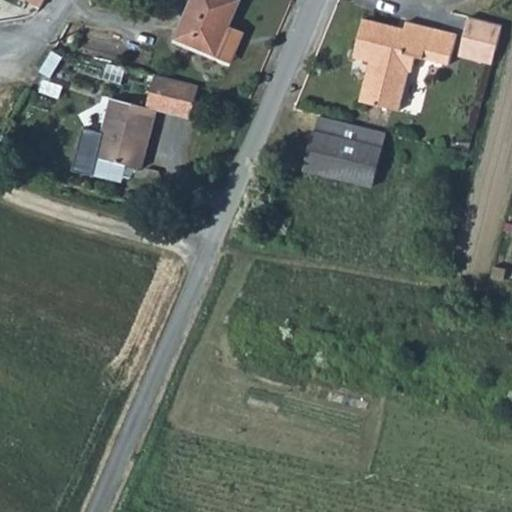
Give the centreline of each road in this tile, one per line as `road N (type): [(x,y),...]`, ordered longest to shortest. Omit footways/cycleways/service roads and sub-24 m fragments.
road 1 (unclassified): [(312,0),(95,511)]
road 2 (track): [(0,184),(207,251)]
